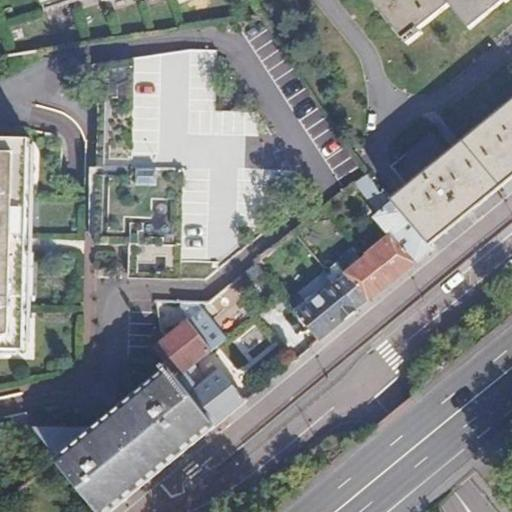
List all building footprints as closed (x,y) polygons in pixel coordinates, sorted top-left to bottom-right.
[(31,0),(36,11),(66,0),(100,0),(101,4),(112,0),(31,0)] [(372,0),(409,43),(422,33),(419,29),(450,5),(469,28),(502,0),(372,0)] [(193,54),(100,66),(97,247),(129,249),(129,279),(209,283),(243,254),(260,117),(219,117),(220,54),(193,54)] [(406,190),(394,200),(431,245),(445,233),(511,177),(511,102),(445,158),(426,138),(405,155),(422,176),(406,190)] [(0,348),(24,349),(30,138),(0,137),(0,348)] [(382,211),(394,200),(385,190),(383,192),(369,174),(359,182),(382,211)] [(322,341),(434,248),(431,245),(394,200),(382,211),(376,217),(396,241),(373,259),(371,256),(324,296),(325,300),(304,319),(322,341)] [(279,289),(258,265),(244,276),(265,301),(279,289)] [(199,313),(188,321),(211,350),(222,341),(199,313)] [(207,414),(218,427),(247,403),(229,381),(219,370),(218,372),(214,369),(203,380),(206,382),(199,387),(187,372),(213,352),(211,350),(188,321),(168,338),(154,349),(164,361),(207,414)] [(279,346),(262,360),(271,370),(287,356),(279,346)] [(161,370),(134,394),(148,411),(134,423),(152,448),(178,429),(182,434),(207,414),(164,361),(157,364),(161,370)] [(256,395),(266,387),(251,369),(241,378),(256,395)] [(256,395),(241,378),(237,374),(229,381),(247,403),(256,395)] [(94,503),(102,511),(113,511),(218,427),(207,414),(182,434),(178,429),(152,448),(134,423),(148,411),(134,394),(90,430),(79,440),(115,485),(94,503)] [(61,453),(79,440),(90,430),(39,428),(61,453)] [(61,453),(56,457),(94,503),(115,485),(79,440),(61,453)]
